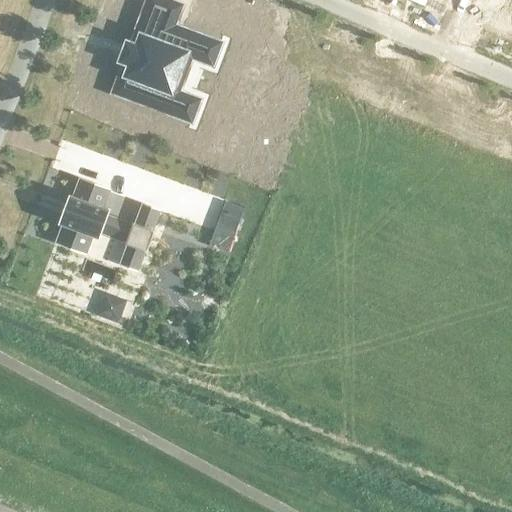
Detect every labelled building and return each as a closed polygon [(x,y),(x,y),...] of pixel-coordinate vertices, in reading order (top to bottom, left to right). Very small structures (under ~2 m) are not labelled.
[(129,44),(122,60),(132,64),(128,75),(131,77),(124,95),(192,121),(199,100),(173,90),(187,54),(213,64),(220,44),(153,19),(146,37),(142,36),(138,47),(129,44)] [(306,170),(306,172),(308,173),(316,176),(312,187),(326,194),(331,183),(360,195),(355,206),(369,211),(378,189),(366,184),(376,160),(377,160),(378,158),(376,157),(376,158),(323,136),(323,135),(321,135),(321,137),(307,171),(306,170)] [(439,159),(422,199),(440,206),(445,194),(463,201),(457,214),(475,221),(496,172),(478,165),(481,158),(463,151),(456,166),(439,159)] [(63,217),(64,217),(62,222),(61,222),(61,223),(62,224),(62,223),(68,225),(61,242),(60,244),(62,245),(62,244),(81,251),(81,252),(83,253),(84,250),(90,233),(98,237),(100,238),(100,237),(100,236),(101,232),(127,242),(126,244),(128,245),(122,262),(121,264),(123,265),(136,270),(138,271),(139,269),(145,251),(147,252),(148,250),(154,233),(155,233),(155,231),(153,230),(160,213),(161,211),(159,210),(145,205),(143,204),(143,206),(136,224),(134,223),(133,225),(107,215),(109,211),(110,212),(110,210),(109,210),(108,210),(100,207),(106,190),(107,188),(105,188),(86,181),(86,180),(84,180),(83,182),(84,182),(77,199),(72,197),(73,196),(71,196),(70,197),(71,197),(69,203),(68,202),(68,204),(69,204),(65,216),(64,215),(63,217)] [(219,227),(212,247),(229,254),(236,233),(220,227),(219,227)] [(343,231),(333,255),(362,267),(372,243),(343,231)] [(362,296),(340,348),(361,357),(365,348),(419,370),(429,345),(375,323),(392,283),(363,271),(354,293),(362,296)]
